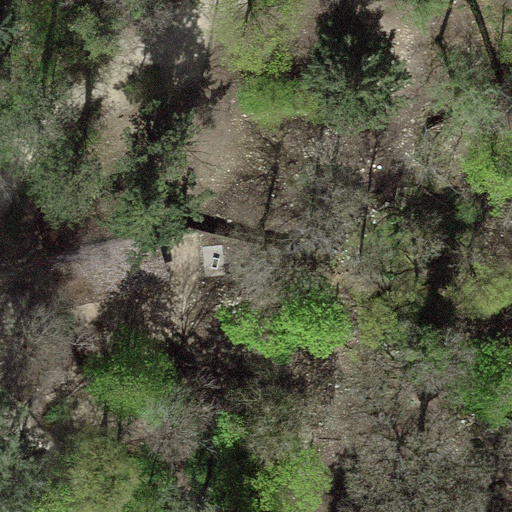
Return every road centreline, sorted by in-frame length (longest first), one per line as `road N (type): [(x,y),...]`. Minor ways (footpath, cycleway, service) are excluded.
road 1 (motorway): [(511,389),(270,306),(0,243)]
road 2 (track): [(0,148),(42,107),(145,58),(189,24),(198,0)]
road 3 (track): [(68,511),(26,400),(0,357)]
road 4 (motorway): [(0,476),(131,511)]
